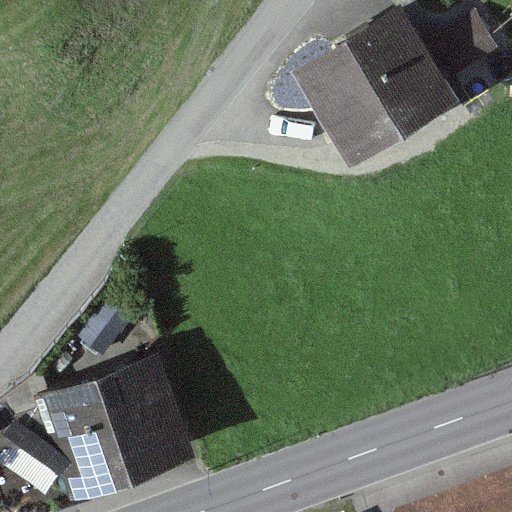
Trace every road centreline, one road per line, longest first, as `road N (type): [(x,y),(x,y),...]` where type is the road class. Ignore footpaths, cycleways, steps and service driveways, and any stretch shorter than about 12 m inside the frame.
road 1 (unclassified): [(292,0),(0,365)]
road 2 (tertiary): [(214,511),(511,401)]
